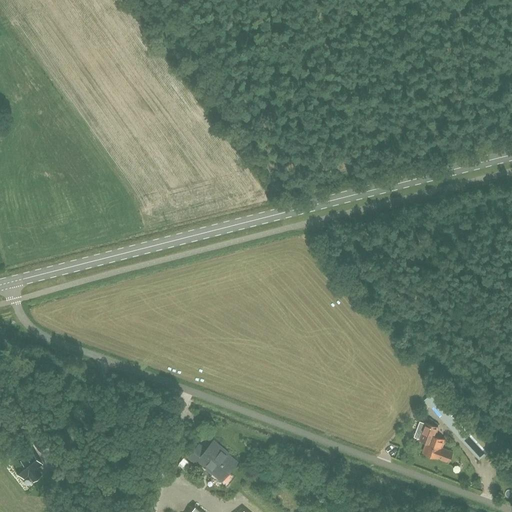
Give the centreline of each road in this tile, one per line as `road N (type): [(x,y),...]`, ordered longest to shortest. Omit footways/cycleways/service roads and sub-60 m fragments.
road 1 (unclassified): [(511,510),(68,348),(36,333),(18,313),(9,283)]
road 2 (secondary): [(9,283),(511,154)]
